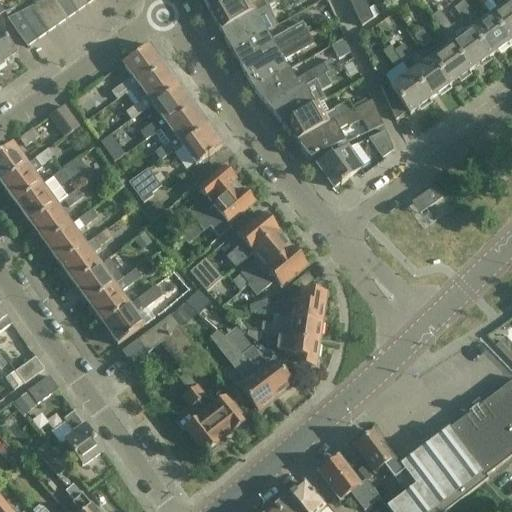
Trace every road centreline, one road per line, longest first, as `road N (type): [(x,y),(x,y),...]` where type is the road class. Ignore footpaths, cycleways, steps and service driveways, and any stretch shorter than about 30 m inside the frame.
road 1 (residential): [(165,503),(0,277)]
road 2 (tertiary): [(217,511),(417,338)]
road 3 (residential): [(320,222),(164,16)]
road 4 (residential): [(320,222),(511,81)]
road 5 (residential): [(0,135),(164,16)]
road 6 (tertiary): [(417,338),(511,245)]
